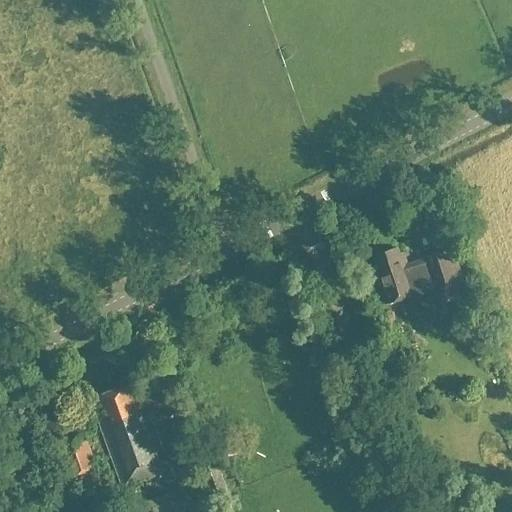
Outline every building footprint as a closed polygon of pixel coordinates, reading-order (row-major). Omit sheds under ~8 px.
[(405,266),(402,255),(397,256),(395,250),(373,257),(374,262),(370,263),(383,305),(404,298),(410,317),(415,323),(422,327),(429,328),(437,326),(442,321),(446,314),(446,307),(442,293),(463,286),(451,250),(419,260),(419,261),(405,266)] [(418,400),(410,378),(392,384),(399,406),(418,400)] [(136,382),(89,399),(99,430),(97,431),(118,491),(167,473),(164,464),(160,466),(156,454),(160,453),(148,415),(147,415),(136,382)] [(173,430),(183,455),(196,450),(187,425),(173,430)] [(97,470),(84,435),(55,447),(67,481),(97,470)] [(428,439),(416,449),(426,460),(438,450),(428,439)] [(227,496),(216,468),(199,474),(210,501),(227,496)] [(130,511),(188,511),(183,491),(128,508),(130,511)]
